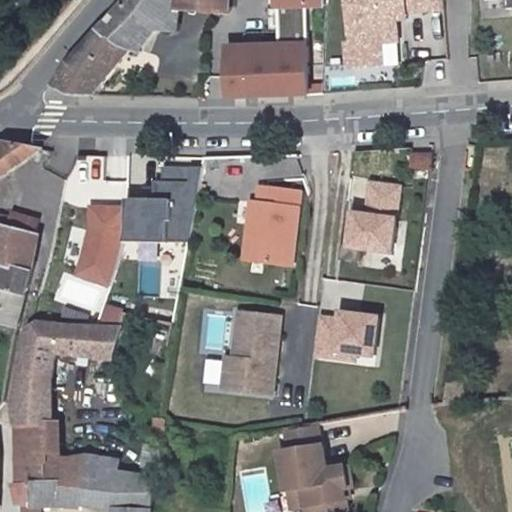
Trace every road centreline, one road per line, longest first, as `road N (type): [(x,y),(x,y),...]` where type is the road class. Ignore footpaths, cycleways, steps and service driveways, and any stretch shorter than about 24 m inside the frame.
road 1 (unclassified): [(3,122),(217,125),(511,104)]
road 2 (unclassified): [(3,122),(114,0)]
